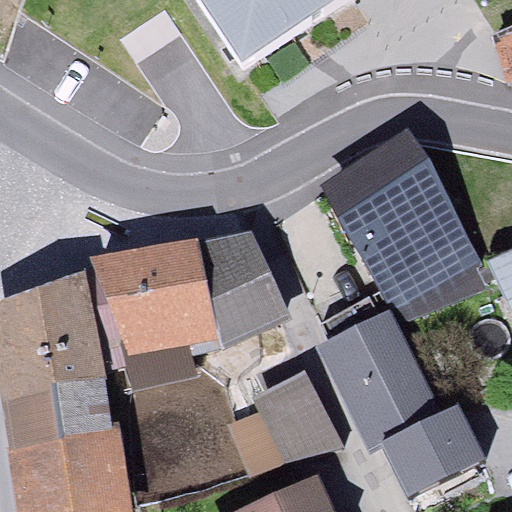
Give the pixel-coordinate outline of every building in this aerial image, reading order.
[(202,0),(245,61),(334,0),(202,0)] [(408,132),(320,180),(400,326),(488,278),(408,132)] [(511,245),(487,257),(511,310),(511,245)] [(80,296),(93,372),(213,352),(200,277),(80,296)] [(80,296),(1,325),(26,511),(113,511),(93,372),(80,296)] [(439,410),(387,308),(316,344),(366,445),(380,438),(407,492),(483,454),(456,401),(439,410)] [(315,374),(228,409),(256,478),(343,442),(315,374)] [(321,511),(312,491),(268,511),(321,511)]
